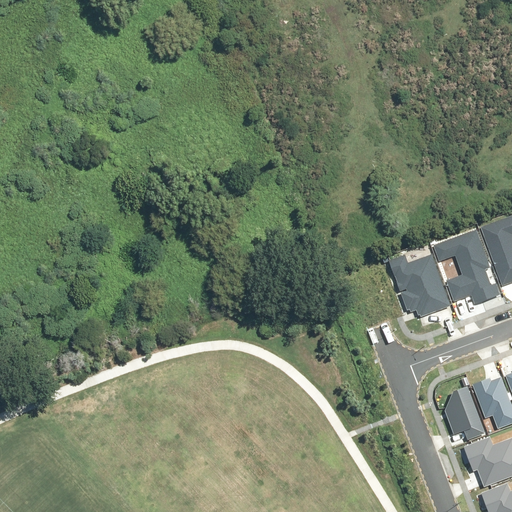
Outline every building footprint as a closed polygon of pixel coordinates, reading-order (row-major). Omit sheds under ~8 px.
[(511,215),(480,228),(502,286),(511,282),(511,235),(511,215)] [(446,281),(454,301),(471,295),(475,305),(500,295),(496,283),(491,285),(485,268),(489,267),(475,231),(436,246),(441,259),(455,254),(463,275),(446,281)] [(390,261),(408,310),(410,309),(411,312),(416,311),(419,318),(450,306),(431,255),(407,264),(404,256),(390,261)] [(474,382),(487,416),(494,413),(499,425),(511,419),(511,400),(502,375),(492,379),(491,375),(474,382)] [(446,408),(455,433),(465,429),(467,436),(487,429),(470,383),(459,387),(446,408)] [(479,468),(485,486),(511,475),(511,437),(494,444),(491,436),(466,445),(475,470),(479,468)] [(511,511),(511,488),(508,480),(483,490),(491,511),(511,511)]
